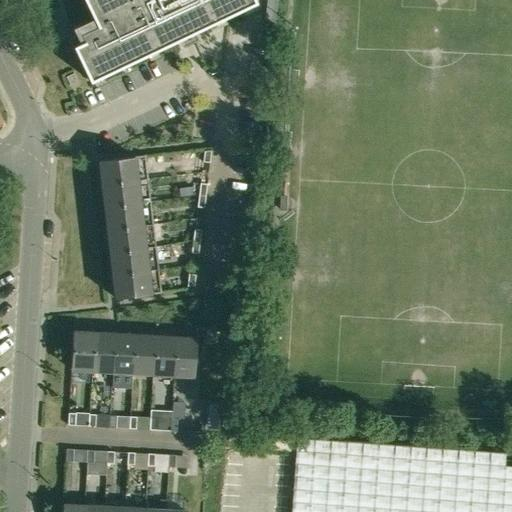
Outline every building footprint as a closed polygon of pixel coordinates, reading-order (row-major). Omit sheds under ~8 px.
[(82,41),(78,43),(72,46),(89,80),(162,45),(175,39),(194,30),(254,2),(252,0),(83,0),(89,11),(92,17),(95,25),(78,33),(82,41)] [(211,151),(204,152),(202,162),(209,163),(211,151)] [(147,179),(144,155),(98,161),(101,184),(147,179)] [(101,184),(103,207),(150,201),(147,179),(101,184)] [(205,196),(207,184),(200,183),(198,195),(205,196)] [(204,208),(205,196),(198,195),(197,207),(204,208)] [(103,207),(106,229),(152,224),(150,201),(103,207)] [(106,229),(109,252),(155,247),(152,224),(106,229)] [(199,242),(201,230),(194,229),(192,241),(199,242)] [(198,254),(199,242),(192,241),(191,253),(198,254)] [(109,252),(111,275),(158,269),(155,247),(109,252)] [(111,275),(114,298),(160,293),(158,269),(111,275)] [(194,285),(195,275),(188,274),(187,286),(194,285)] [(93,333),(72,331),(70,370),(91,371),(93,333)] [(91,371),(111,372),(113,334),(93,333),(91,371)] [(111,372),(132,373),(134,335),(113,334),(111,372)] [(132,373),(152,374),(154,336),(134,335),(132,373)] [(152,374),(172,375),(175,337),(154,336),(152,374)] [(196,339),(191,338),(175,337),(172,375),(194,377),(196,339)] [(511,511),(511,465),(504,464),(505,452),(296,437),(290,511),(511,511)] [(154,454),(154,466),(153,471),(167,472),(167,467),(168,455),(154,454)]
